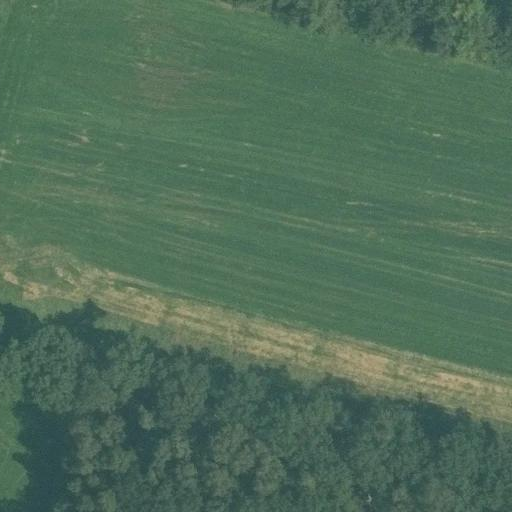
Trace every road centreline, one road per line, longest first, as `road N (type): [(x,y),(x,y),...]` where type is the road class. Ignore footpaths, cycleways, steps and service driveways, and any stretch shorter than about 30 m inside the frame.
road 1 (track): [(0,356),(511,487)]
road 2 (track): [(511,42),(340,0)]
